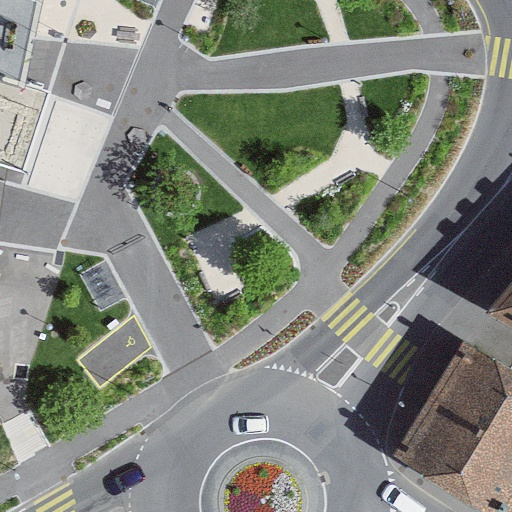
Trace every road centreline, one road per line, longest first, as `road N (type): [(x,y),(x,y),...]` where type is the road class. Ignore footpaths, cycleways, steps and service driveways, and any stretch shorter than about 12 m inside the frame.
road 1 (tertiary): [(484,207),(347,315),(257,404)]
road 2 (tertiary): [(344,446),(484,207)]
